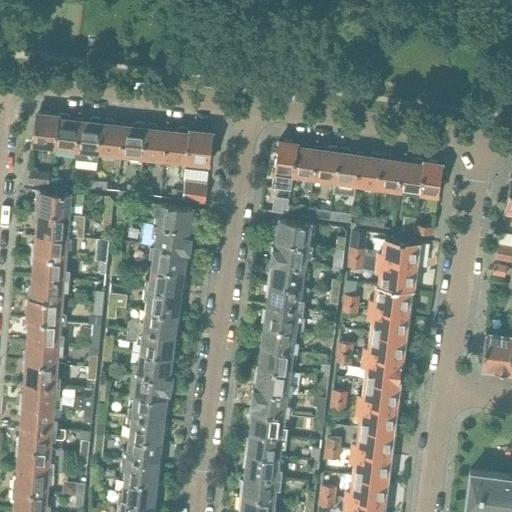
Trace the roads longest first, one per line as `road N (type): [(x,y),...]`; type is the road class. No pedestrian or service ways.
road 1 (residential): [(252,107),(198,511)]
road 2 (residential): [(445,392),(478,146)]
road 3 (residential): [(252,107),(6,83)]
road 4 (residential): [(478,146),(252,107)]
road 5 (residential): [(430,511),(445,392)]
